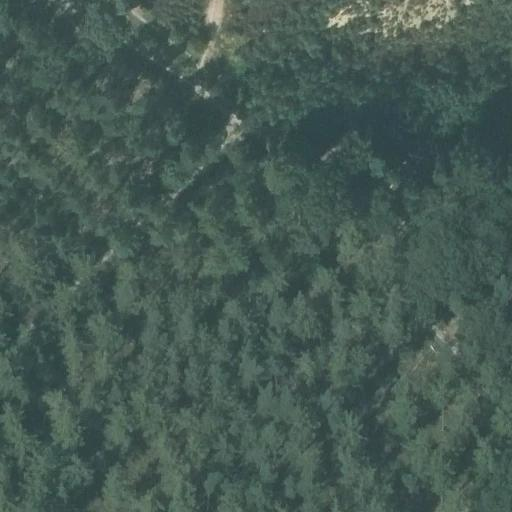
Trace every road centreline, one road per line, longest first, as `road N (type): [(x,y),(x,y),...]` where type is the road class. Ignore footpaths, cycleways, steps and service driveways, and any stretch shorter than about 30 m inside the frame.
road 1 (track): [(511,419),(234,119),(0,344)]
road 2 (track): [(59,0),(234,119)]
